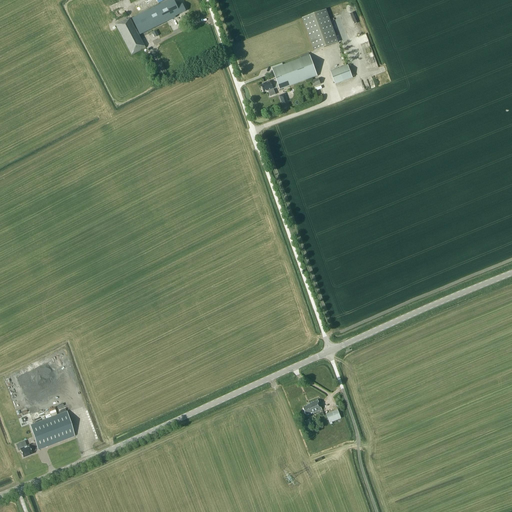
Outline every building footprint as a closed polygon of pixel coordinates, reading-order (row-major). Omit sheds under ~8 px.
[(173,0),(170,0),(132,19),(140,34),(176,18),(175,16),(186,11),(182,4),(177,6),(173,0)] [(339,42),(326,9),(302,18),(314,51),(339,42)] [(310,55),(272,69),(276,79),(262,85),(264,91),(279,86),(280,90),(290,86),(291,90),(295,88),(294,85),(318,76),(310,55)] [(335,85),(352,78),(348,65),(330,72),(335,85)] [(314,86),(321,84),(319,78),(312,80),(314,86)] [(323,410),(319,400),(310,403),(310,404),(307,406),(303,408),(306,415),(313,413),(314,414),(323,410)] [(341,418),(338,410),(327,414),(331,425),(333,424),(332,422),(341,418)] [(74,436),(66,411),(29,425),(35,443),(28,446),(28,445),(19,449),(22,458),(32,454),(31,452),(37,450),(74,436)]
